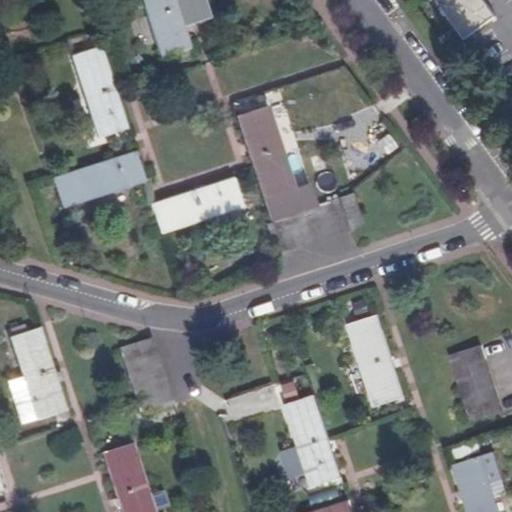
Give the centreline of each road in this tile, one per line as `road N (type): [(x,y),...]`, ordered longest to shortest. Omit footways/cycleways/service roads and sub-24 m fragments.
road 1 (residential): [(511,216),(195,321),(113,309),(0,275)]
road 2 (unclassified): [(353,0),(511,215)]
